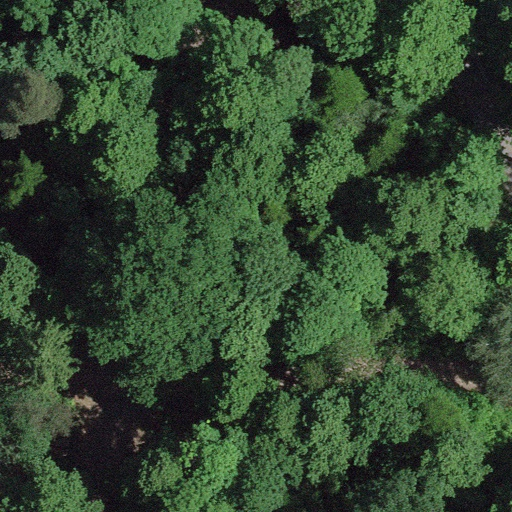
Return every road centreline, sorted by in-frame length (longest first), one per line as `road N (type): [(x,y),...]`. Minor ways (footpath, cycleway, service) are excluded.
road 1 (track): [(0,374),(428,373),(511,385)]
road 2 (track): [(122,377),(167,194),(197,0)]
road 3 (unclassified): [(432,0),(511,165)]
